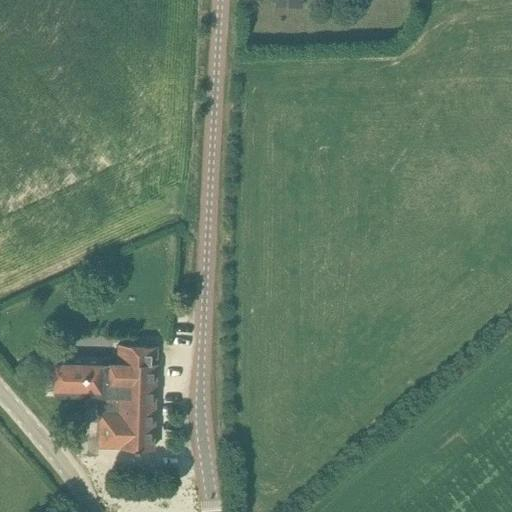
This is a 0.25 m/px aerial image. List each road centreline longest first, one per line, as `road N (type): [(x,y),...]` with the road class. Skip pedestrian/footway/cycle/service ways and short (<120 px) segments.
road 1 (unclassified): [(211,511),(199,399),(221,0)]
road 2 (unclassified): [(94,511),(0,391)]
